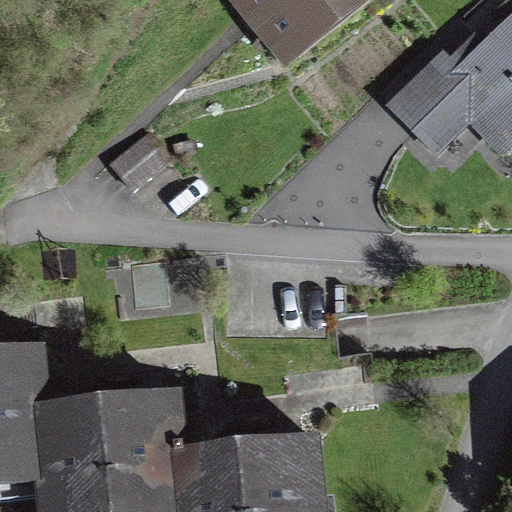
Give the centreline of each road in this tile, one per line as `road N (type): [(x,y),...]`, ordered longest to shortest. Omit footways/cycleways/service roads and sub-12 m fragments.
road 1 (residential): [(54,224),(511,270)]
road 2 (residential): [(468,511),(478,456),(511,387)]
